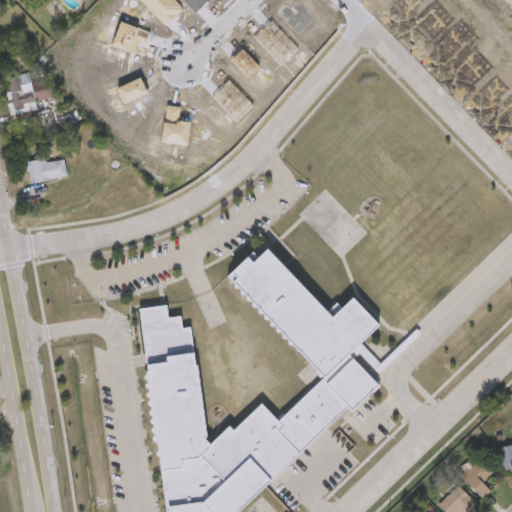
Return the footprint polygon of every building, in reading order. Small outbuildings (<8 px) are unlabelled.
[(24,96),(19,76),(4,80),(14,117),(38,111),(37,104),(53,100),(50,89),(24,96)] [(67,160),(47,166),(45,159),(26,165),(33,187),(71,176),(67,160)] [(60,256),(55,230),(40,233),(45,259),(60,256)] [(132,306),(160,511),(237,511),(342,408),(348,414),(379,384),(348,353),(376,325),(349,297),(328,318),(263,252),(249,266),(243,259),(228,274),(234,280),(229,284),(322,377),(275,424),(259,408),(230,436),(226,431),(209,448),(198,438),(203,433),(189,327),(179,328),(178,315),(166,316),(164,301),(132,306)] [(494,446),(511,441),(511,467),(500,470),(494,446)] [(480,479),(488,489),(479,497),(454,468),(474,451),(491,470),(480,479)] [(451,511),(445,511),(436,502),(456,483),(474,503),(464,511),(454,511),(453,511),(451,511)]
